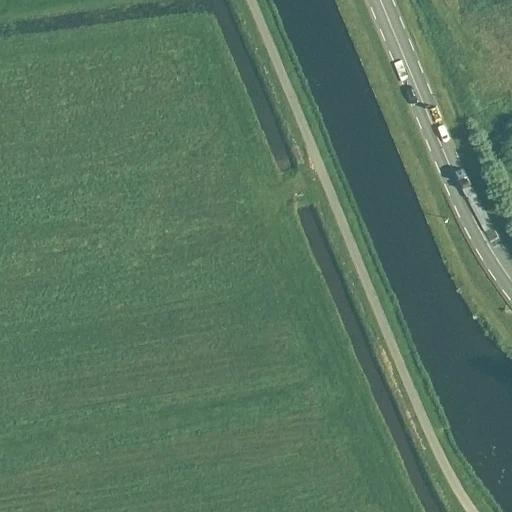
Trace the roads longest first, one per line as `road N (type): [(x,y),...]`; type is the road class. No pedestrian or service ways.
road 1 (unclassified): [(469,511),(402,376),(248,0)]
road 2 (primary): [(511,286),(467,210),(377,0)]
